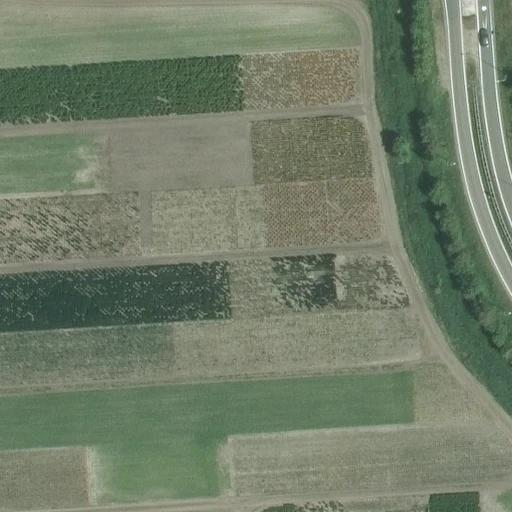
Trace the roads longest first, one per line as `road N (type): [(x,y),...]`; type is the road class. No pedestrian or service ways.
road 1 (trunk): [(451,0),(465,151),(511,283)]
road 2 (trunk): [(511,206),(496,152),(482,0)]
